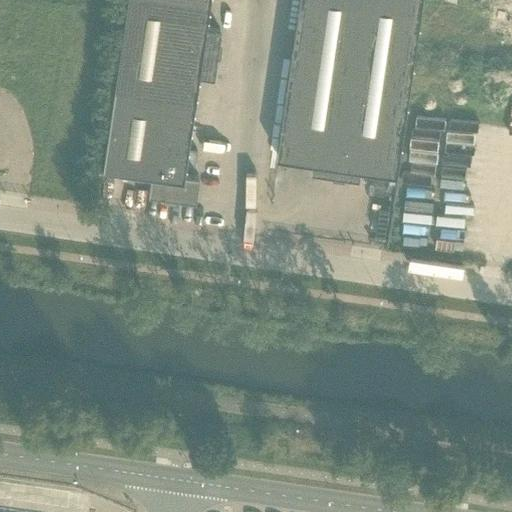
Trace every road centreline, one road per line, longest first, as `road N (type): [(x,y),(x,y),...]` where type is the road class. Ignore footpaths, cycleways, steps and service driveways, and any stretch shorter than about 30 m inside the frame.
road 1 (unclassified): [(511,448),(0,374)]
road 2 (unclassified): [(361,511),(0,458)]
road 3 (unclassified): [(511,299),(237,261)]
road 4 (residential): [(237,261),(265,0)]
road 5 (unclassified): [(237,261),(0,224)]
